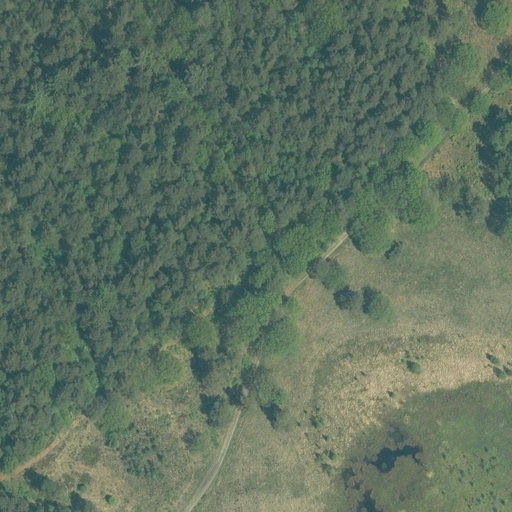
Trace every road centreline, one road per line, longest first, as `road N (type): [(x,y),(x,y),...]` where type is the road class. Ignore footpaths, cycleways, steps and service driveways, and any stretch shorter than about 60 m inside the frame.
road 1 (track): [(186,511),(284,292),(402,180)]
road 2 (track): [(388,0),(463,114),(402,180),(511,218)]
